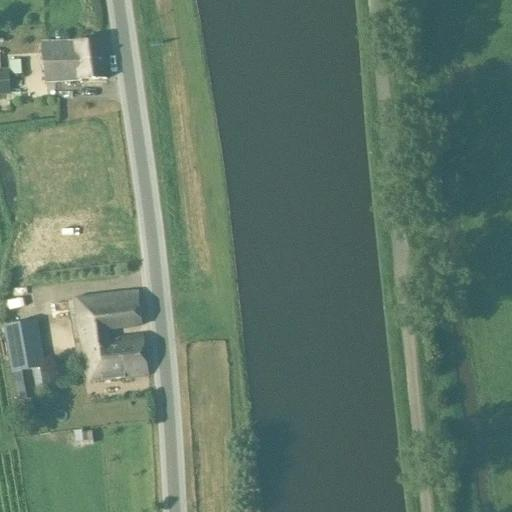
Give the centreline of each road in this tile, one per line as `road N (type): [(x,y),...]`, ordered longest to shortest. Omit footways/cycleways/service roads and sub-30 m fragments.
road 1 (secondary): [(172,511),(164,357),(119,0)]
road 2 (unclassified): [(425,511),(373,0)]
